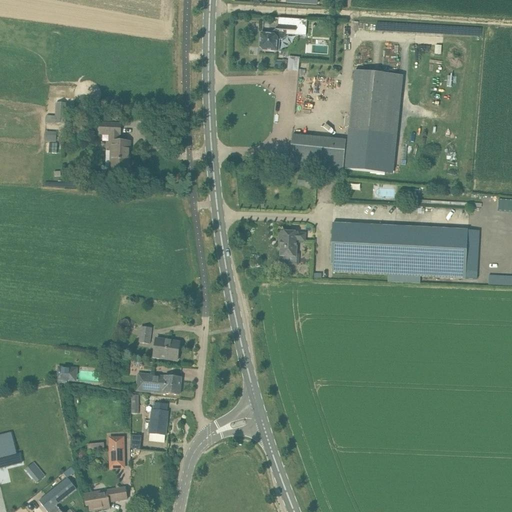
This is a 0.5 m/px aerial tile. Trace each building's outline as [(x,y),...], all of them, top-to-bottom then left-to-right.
[(261,33),(260,47),(261,47),(263,49),(263,51),(279,52),(280,40),(283,39),(285,37),(286,35),(306,36),(307,20),(278,18),(278,30),(276,30),(273,32),(273,34),(261,33)] [(375,30),(447,32),(447,25),(375,23),(375,30)] [(297,71),(298,57),(287,56),(286,70),(297,71)] [(393,175),(397,138),(403,77),(355,72),(349,133),(345,170),(393,175)] [(44,122),(64,123),(64,112),(71,113),(71,103),(54,102),(54,116),(45,116),(44,122)] [(110,134),(110,142),(112,143),(111,169),(128,170),(129,143),(119,142),(120,125),(101,124),(100,134),(110,134)] [(43,132),(43,141),(54,142),(55,132),(43,132)] [(347,141),(292,136),(289,167),(343,172),(344,162),(345,162),(347,141)] [(303,176),(302,186),(314,187),(315,177),(303,176)] [(399,202),(481,207),(482,203),(400,198),(399,202)] [(332,224),(330,264),(332,264),(332,272),(388,275),(388,283),(420,285),(421,277),(465,279),(477,279),(479,231),(332,224)] [(280,232),(279,246),(281,246),(280,256),(283,257),(296,257),(296,254),(297,243),(298,243),(312,244),(313,229),(297,229),(296,233),(280,232)] [(511,285),(511,275),(487,275),(487,285),(511,285)] [(139,343),(150,345),(152,329),(141,327),(139,343)] [(154,357),(167,359),(177,361),(180,343),(170,341),(156,339),(154,357)] [(71,368),(58,367),(56,381),(62,381),(62,384),(69,384),(69,382),(71,368)] [(136,391),(179,395),(181,378),(171,377),(138,374),(136,391)] [(168,412),(167,412),(167,405),(154,404),(153,411),(152,411),(150,434),(166,436),(168,412)] [(129,435),(129,448),(139,448),(139,435),(129,435)] [(12,437),(0,440),(0,468),(22,464),(20,454),(16,455),(12,437)] [(111,469),(124,468),(123,438),(110,439),(111,469)] [(34,464),(26,470),(33,478),(41,472),(34,464)] [(71,468),(66,472),(70,476),(75,472),(71,468)] [(61,511),(56,505),(77,489),(68,478),(39,502),(47,511),(61,511)] [(85,495),(86,506),(89,506),(90,511),(110,508),(109,503),(126,500),(124,488),(85,495)]
